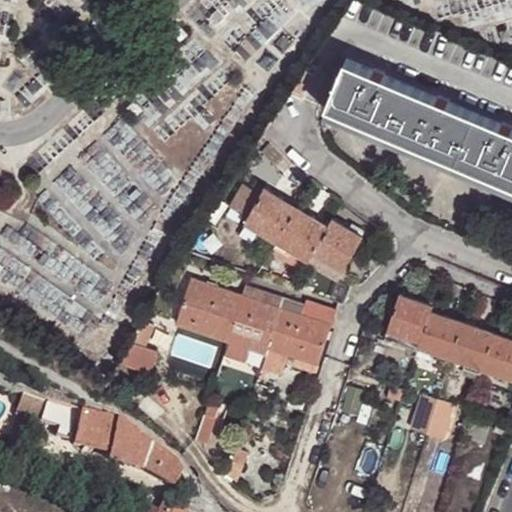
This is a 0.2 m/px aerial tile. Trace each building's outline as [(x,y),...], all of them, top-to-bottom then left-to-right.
[(511,181),(511,127),(348,59),(329,105),(511,181)] [(511,188),(511,181),(329,105),(326,111),(511,188)] [(247,221),(280,241),(311,259),(316,251),(315,250),(330,224),(266,187),(247,221)] [(316,251),(311,259),(342,277),(364,235),(334,217),(330,224),(315,250),(316,251)] [(311,259),(280,241),(275,250),(305,268),(311,259)] [(214,336),(231,341),(233,336),(252,343),(251,348),(267,353),(270,343),(282,308),(281,308),(261,301),(191,278),(185,296),(178,320),(177,324),(194,330),(196,324),(215,331),(214,336)] [(178,320),(185,296),(171,291),(163,315),(178,320)] [(281,308),(284,298),(264,292),(261,301),(281,308)] [(423,340),(433,310),(435,305),(401,293),(389,329),(421,340),(423,340)] [(281,308),(282,308),(302,315),(305,306),(284,298),(281,308)] [(332,325),(332,326),(336,328),(336,311),(307,301),(305,306),(302,315),(332,325)] [(270,343),(320,360),(332,326),(332,325),(302,315),(282,308),(270,343)] [(420,345),(451,356),(511,375),(511,336),(433,310),(423,340),(421,340),(420,345)] [(154,324),(143,318),(135,331),(148,336),(154,324)] [(194,330),(214,336),(215,331),(196,324),(194,330)] [(385,339),(418,350),(420,345),(421,340),(389,329),(385,339)] [(148,336),(135,331),(130,339),(129,346),(123,361),(150,370),(156,349),(144,344),(148,336)] [(233,336),(231,341),(251,348),(252,343),(233,336)] [(125,348),(117,359),(123,361),(129,346),(130,339),(125,348)] [(251,348),(231,341),(227,354),(262,367),(267,353),(251,348)] [(270,343),(267,353),(316,371),(320,360),(270,343)] [(449,366),(451,356),(420,345),(418,350),(416,355),(449,366)] [(412,425),(424,391),(420,389),(408,423),(412,425)] [(17,413),(39,422),(47,401),(26,391),(17,413)] [(429,430),(440,396),(424,391),(412,425),(429,430)] [(457,402),(440,396),(429,430),(446,436),(457,402)] [(224,402),(214,398),(209,412),(220,416),(224,402)] [(47,401),(39,422),(58,428),(55,437),(68,441),(69,438),(76,409),(56,405),(47,401)] [(76,409),(69,438),(74,439),(80,410),(76,409)] [(73,443),(109,451),(116,418),(80,410),(74,439),(73,443)] [(220,416),(209,412),(201,436),(212,440),(220,416)] [(173,487),(181,473),(174,461),(153,448),(116,418),(109,451),(108,459),(142,470),(173,487)] [(233,457),(229,469),(238,472),(243,460),(233,457)] [(80,490),(83,482),(66,475),(63,483),(80,490)] [(120,504),(122,498),(109,493),(106,498),(120,504)] [(184,511),(186,510),(165,500),(159,511),(184,511)]
